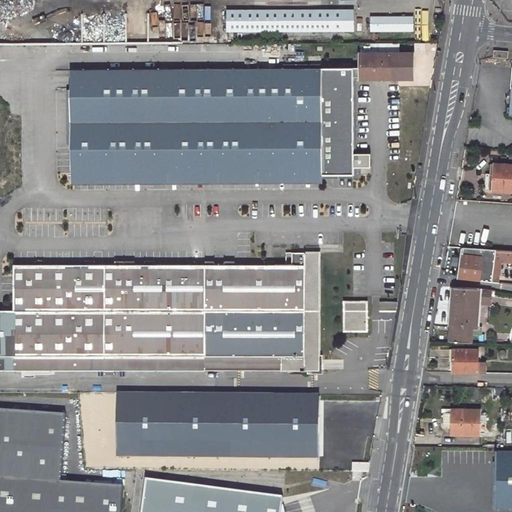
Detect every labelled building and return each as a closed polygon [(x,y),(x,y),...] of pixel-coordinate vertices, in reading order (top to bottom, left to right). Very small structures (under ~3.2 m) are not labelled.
[(353,12),(227,13),(227,32),(353,31),(353,12)] [(413,19),(371,19),(371,31),(413,30),(413,19)] [(369,155),(355,155),(355,121),(355,78),(359,78),(359,80),(409,80),(409,74),(413,74),(413,65),(412,54),(360,54),(359,68),(71,71),(72,177),(209,176),(362,176),(362,168),(369,168),(369,155)] [(486,174),(485,189),(511,191),(511,165),(490,164),(490,175),(486,174)] [(511,250),(463,247),(459,277),(491,282),(494,261),(500,261),(511,262),(511,250)] [(12,265),(12,311),(0,310),(0,370),(317,373),(318,253),(291,253),(291,266),(144,266),(144,253),(123,253),(123,266),(12,265)] [(494,261),(491,282),(497,282),(500,261),(494,261)] [(480,288),(454,287),(450,340),(470,342),(471,333),(482,334),(482,327),(477,326),(479,299),(489,300),(490,290),(480,288)] [(378,302),(377,312),(377,320),(393,320),(396,302),(378,302)] [(365,304),(342,304),(342,312),(341,331),(365,332),(365,312),(365,304)] [(453,349),(453,372),(484,372),(485,363),(478,363),(478,350),(453,349)] [(167,394),(119,394),(118,459),(318,459),(319,427),(319,406),(319,396),(167,396),(167,394)] [(451,427),(451,434),(479,435),(480,410),(452,409),(452,413),(451,427)] [(118,511),(120,487),(59,483),(64,415),(0,411),(0,511),(118,511)] [(452,413),(443,413),(443,426),(451,427),(452,413)] [(452,484),(452,508),(490,508),(491,497),(496,497),(496,507),(511,506),(511,450),(497,451),(496,489),(491,489),(491,484),(452,484)] [(352,471),(369,472),(371,463),(352,462),(352,471)] [(145,480),(140,511),(279,511),(282,498),(145,480)]
